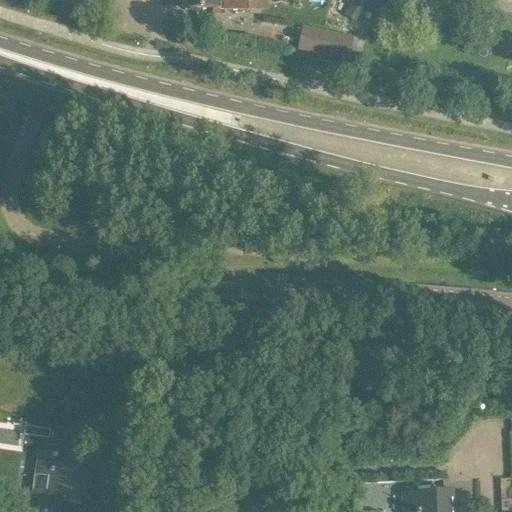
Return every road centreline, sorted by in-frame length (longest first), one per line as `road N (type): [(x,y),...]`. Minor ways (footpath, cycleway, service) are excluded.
road 1 (primary): [(196,111),(314,155),(511,200)]
road 2 (primary): [(511,163),(196,111)]
road 3 (tertiary): [(328,292),(241,278),(194,295),(171,330),(174,417)]
road 4 (primary): [(0,52),(196,111)]
road 5 (tertiary): [(174,417),(233,340),(328,292)]
road 6 (tertiary): [(511,309),(328,292)]
